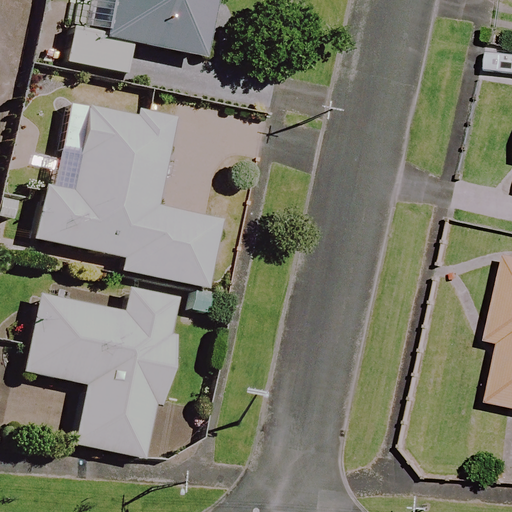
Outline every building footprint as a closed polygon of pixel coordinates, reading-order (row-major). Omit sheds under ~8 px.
[(208,0),(106,0),(105,8),(71,2),(58,70),(117,81),(122,53),(196,67),(208,0)] [(159,130),(55,109),(29,244),(116,261),(113,276),(197,293),(210,226),(143,213),(159,130)] [(511,222),(511,198),(458,187),(450,225),(509,238),(511,222)] [(486,407),(511,413),(511,259),(507,259),(487,344),(500,347),(486,407)] [(66,451),(132,464),(143,408),(153,410),(167,342),(157,340),(164,304),(116,294),(111,320),(29,303),(14,380),(78,393),(66,451)]
